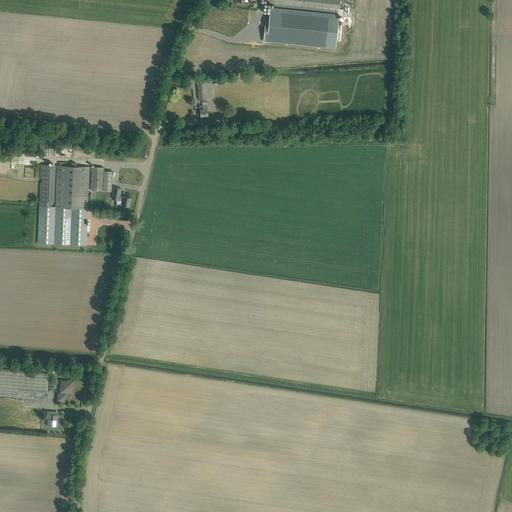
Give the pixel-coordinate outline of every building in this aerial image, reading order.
[(339,9),(340,0),(266,0),(267,3),(338,10),(337,13),(340,15),(344,15),(344,9),(339,9)] [(265,20),(263,40),(335,48),(336,39),(341,39),(343,23),(338,22),(339,14),(270,7),(269,21),(265,20)] [(360,86),(360,74),(310,76),(311,88),(360,86)] [(259,80),(214,82),(215,92),(260,90),(260,96),(299,95),(299,92),(302,92),(302,77),(259,79),(259,80)] [(197,83),(199,100),(207,99),(205,83),(197,83)] [(312,96),(312,109),(362,107),(361,94),(312,96)] [(202,103),(202,105),(199,105),(200,116),(208,116),(207,105),(207,102),(202,103)] [(59,165),(57,165),(56,207),(39,206),(38,244),(86,245),(89,170),(92,170),(91,190),(111,191),(112,171),(104,170),(104,167),(74,166),(74,163),(59,162),(59,165)] [(56,165),(41,164),(40,201),(54,202),(56,165)] [(118,204),(126,205),(129,206),(131,198),(120,196),(121,188),(114,187),(112,199),(117,200),(117,202),(118,204)] [(0,369),(0,395),(47,399),(48,374),(0,369)] [(58,400),(64,401),(65,395),(66,395),(67,394),(67,392),(71,393),(72,386),(73,386),(73,381),(67,380),(67,381),(61,380),(60,394),(58,394),(58,400)] [(47,426),(52,426),(57,427),(58,415),(53,414),(53,420),(48,419),(47,426)]
